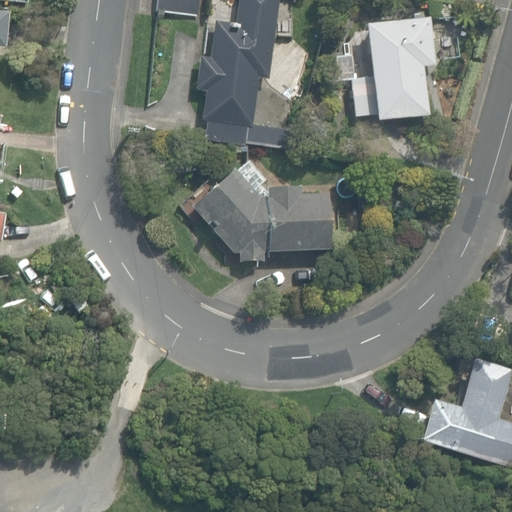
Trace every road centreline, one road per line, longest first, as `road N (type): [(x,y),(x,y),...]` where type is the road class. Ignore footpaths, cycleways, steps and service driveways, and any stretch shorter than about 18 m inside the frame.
road 1 (tertiary): [(100,0),(86,146),(100,206),(140,283),(207,334),(275,353),(347,341),(410,316)]
road 2 (tertiary): [(511,102),(463,252),(410,316)]
